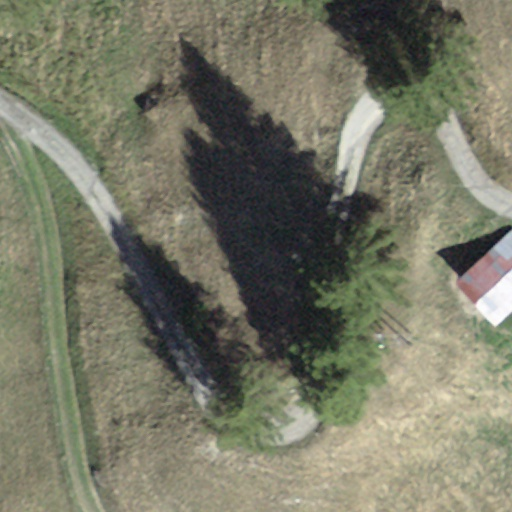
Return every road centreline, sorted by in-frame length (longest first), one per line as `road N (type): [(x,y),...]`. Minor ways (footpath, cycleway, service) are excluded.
road 1 (track): [(511,212),(473,190),(439,118),(412,100),(360,125),(319,388),(291,424),(259,433),(226,422),(184,379),(122,208),(65,147),(0,100)]
road 2 (track): [(92,511),(73,454),(55,210),(3,101)]
